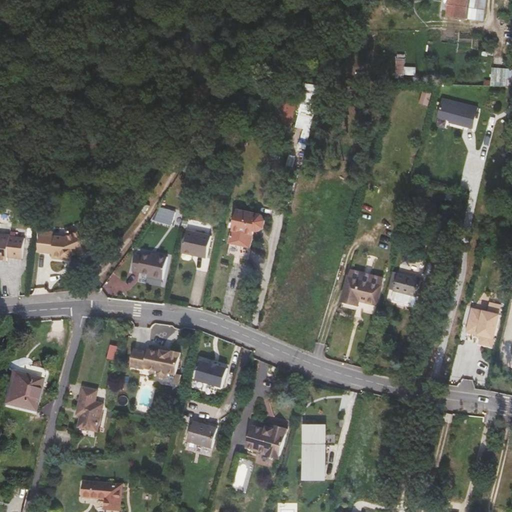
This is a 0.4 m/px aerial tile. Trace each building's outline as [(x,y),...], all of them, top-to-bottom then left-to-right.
[(485,0),(448,0),(446,16),(483,20),(485,0)] [(511,15),(511,0),(503,0),(502,15),(511,15)] [(399,57),(396,77),(404,79),(407,58),(399,57)] [(511,87),(511,69),(492,68),(491,86),(506,87),(511,87)] [(307,85),(294,85),(293,94),(303,95),(301,110),(310,111),(314,85),(307,85)] [(277,124),(290,127),(296,101),(282,98),(277,124)] [(451,105),(450,109),(468,113),(469,109),(451,105)] [(470,106),(469,109),(468,113),(450,109),(441,106),(438,116),(450,119),(450,122),(473,128),(478,108),(470,106)] [(424,195),(419,201),(436,213),(440,207),(440,206),(424,195)] [(437,214),(436,213),(419,201),(413,209),(431,222),(437,214)] [(175,212),(160,208),(152,220),(172,226),(175,212)] [(237,208),(232,232),(227,254),(248,258),(251,246),(254,230),(258,230),(264,226),(265,219),(261,213),(237,208)] [(182,253),(208,259),(213,236),(188,230),(182,253)] [(0,259),(7,260),(8,256),(22,258),(25,237),(10,236),(10,234),(0,233),(0,259)] [(52,237),(39,235),(37,253),(50,254),(49,259),(60,260),(60,257),(68,258),(68,257),(76,255),(77,258),(89,254),(87,249),(89,249),(84,233),(64,238),(52,237)] [(136,255),(133,271),(148,275),(148,277),(164,280),(169,257),(153,253),(152,255),(145,254),(144,256),(136,255)] [(425,262),(404,255),(400,273),(421,277),(425,262)] [(352,269),(350,277),(383,285),(385,277),(352,269)] [(494,270),(489,287),(496,289),(499,271),(494,270)] [(399,274),(394,291),(418,297),(422,279),(399,274)] [(383,285),(350,277),(349,276),(343,301),(359,306),(361,301),(379,305),(384,285),(383,285)] [(415,306),(418,297),(394,291),(392,300),(415,306)] [(483,318),(481,330),(492,332),(494,320),(483,318)] [(109,357),(117,359),(120,345),(111,344),(109,357)] [(168,373),(177,375),(181,353),(172,351),(171,352),(161,350),(160,352),(148,349),(148,352),(135,349),(131,366),(145,369),(145,368),(159,371),(158,374),(159,377),(165,379),(168,376),(168,373)] [(203,359),(197,380),(222,388),(229,366),(203,359)] [(24,365),(21,366),(17,368),(14,371),(12,374),(5,403),(32,410),(40,381),(46,382),(47,378),(46,373),(43,369),(37,367),(29,365),(24,365)] [(84,388),(79,410),(83,412),(82,416),(80,427),(99,431),(104,404),(97,402),(98,391),(84,388)] [(189,442),(213,449),(219,429),(194,422),(189,442)] [(253,425),(246,448),(281,457),(288,429),(276,426),(275,428),(267,427),(266,429),(253,425)] [(327,427),(306,426),(304,482),(326,482),(327,453),(337,453),(337,444),(327,444),(327,427)] [(176,444),(170,471),(185,475),(188,463),(184,463),(186,454),(181,453),(182,445),(176,444)] [(107,498),(106,508),(122,509),(124,485),(86,482),(84,496),(107,498)] [(444,499),(443,506),(456,509),(457,501),(444,499)]
